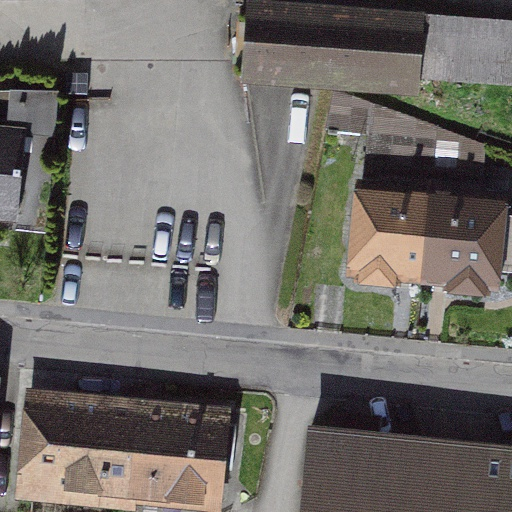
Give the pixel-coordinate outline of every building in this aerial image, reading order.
[(249,8),(244,73),(414,86),(419,20),(249,8)] [(511,33),(419,30),(417,79),(511,82),(511,33)] [(0,214),(16,216),(24,133),(0,130),(0,214)] [(355,268),(422,274),(431,184),(401,180),(400,191),(362,188),(355,268)] [(481,188),(431,184),(422,274),(490,281),(494,266),(511,268),(511,215),(496,214),(498,201),(480,199),(481,188)] [(129,492),(137,407),(32,397),(23,492),(130,502),(131,492),(129,492)] [(129,492),(131,492),(209,500),(218,415),(137,407),(129,492)] [(511,511),(511,453),(309,433),(301,511),(511,511)]
